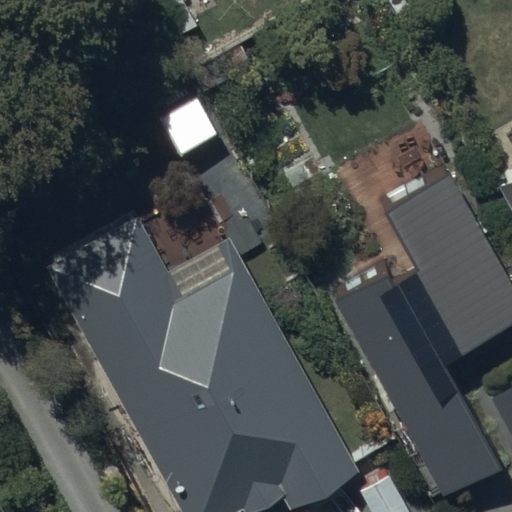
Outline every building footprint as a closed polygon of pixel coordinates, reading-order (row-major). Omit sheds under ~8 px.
[(378,62),(406,45),(377,0),(373,0),(349,16),(378,62)] [(414,49),(375,71),(425,164),(464,143),(414,49)] [(511,312),(511,278),(446,163),(380,200),(413,260),(393,271),(386,259),(332,289),(442,484),(495,455),(438,354),(511,312)] [(511,180),(502,187),(511,204),(511,180)] [(286,485),(346,450),(217,229),(155,265),(123,208),(46,253),(196,511),(275,466),(286,485)] [(511,379),(492,391),(511,428),(511,379)] [(258,511),(254,503),(238,511),(258,511)]
